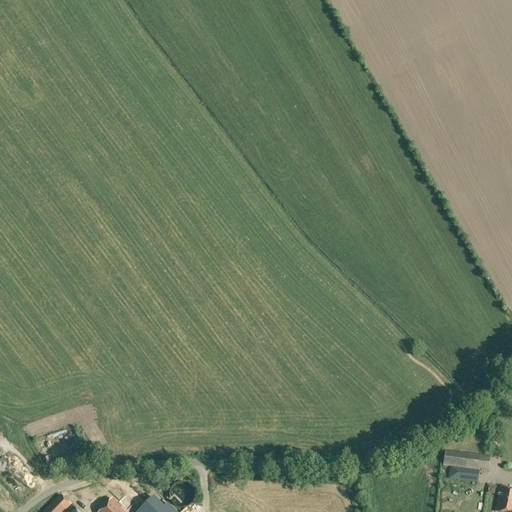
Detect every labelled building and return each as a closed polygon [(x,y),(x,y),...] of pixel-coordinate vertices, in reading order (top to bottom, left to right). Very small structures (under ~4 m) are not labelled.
[(75,424),(37,435),(43,457),(81,446),(75,424)] [(488,472),(490,456),(444,451),(442,466),(458,468),(456,480),(477,483),(479,471),(488,472)] [(0,474),(4,479),(9,475),(0,463),(0,474)] [(128,511),(177,511),(144,478),(118,502),(128,511)] [(511,511),(511,489),(500,487),(494,511),(511,511)] [(78,511),(60,495),(44,511),(78,511)] [(125,511),(112,498),(98,511),(125,511)]
